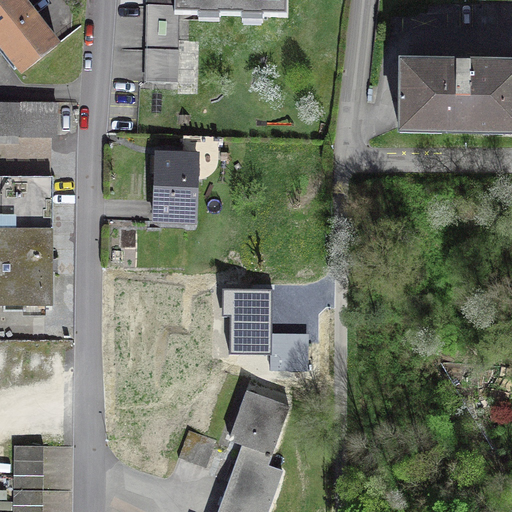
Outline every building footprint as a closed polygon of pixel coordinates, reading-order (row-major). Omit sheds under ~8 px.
[(21,0),(0,0),(0,43),(23,73),(57,46),(21,0)] [(148,0),(147,80),(177,81),(179,13),(284,15),(284,0),(148,0)] [(511,62),(401,61),(400,127),(511,127),(511,62)] [(56,104),(18,104),(18,135),(55,136),(56,104)] [(157,155),(154,219),(195,221),(198,157),(218,158),(219,137),(184,136),(183,156),(157,155)] [(51,179),(0,178),(0,303),(50,304),(51,179)] [(271,289),(223,289),(223,315),(232,315),(231,353),(270,353),(270,334),(271,289)] [(308,334),(270,334),(270,353),(270,370),(308,370),(308,334)] [(244,445),(219,511),(266,511),(282,471),(267,466),(289,407),(247,392),(230,440),(244,445)] [(189,430),(178,458),(206,468),(216,441),(189,430)] [(14,446),(13,511),(42,511),(44,446),(14,446)]
